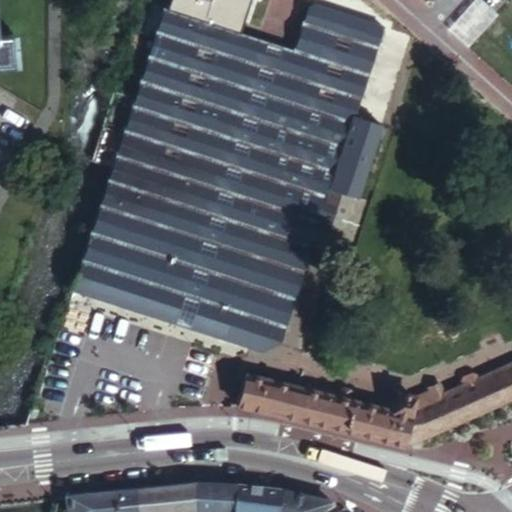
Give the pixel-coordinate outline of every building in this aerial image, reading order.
[(5,0),(0,0),(0,69),(21,67),(20,57),(19,38),(10,39),(5,0)] [(109,158),(70,286),(261,351),(283,328),(310,245),(323,249),(344,188),(360,193),(384,120),(355,110),(384,19),(330,0),(311,0),(297,41),(239,21),(246,0),(164,0),(164,2),(165,2),(109,158)] [(20,57),(21,67),(31,66),(27,38),(19,38),(20,57)] [(511,358),(476,374),(472,366),(461,370),(465,379),(442,389),(438,379),(427,384),(428,387),(406,397),(395,394),(393,401),(390,410),(375,406),(346,399),(304,388),(245,373),(237,403),(330,425),(402,443),(511,395),(511,358)] [(305,381),(304,388),(346,399),(348,392),(305,381)] [(390,410),(393,401),(377,397),(375,406),(390,410)] [(205,479),(178,480),(181,511),(182,511),(197,511),(196,511),(233,511),(234,481),(205,479)] [(181,511),(178,480),(136,485),(137,511),(181,511)] [(278,511),(285,487),(234,481),(233,511),(278,511)] [(114,511),(137,511),(136,485),(113,488),(114,511)] [(313,511),(332,498),(285,487),(278,511),(313,511)] [(114,511),(113,488),(66,493),(69,511),(114,511)]
